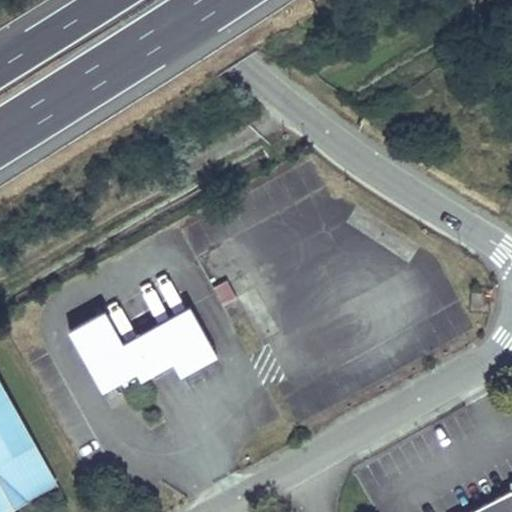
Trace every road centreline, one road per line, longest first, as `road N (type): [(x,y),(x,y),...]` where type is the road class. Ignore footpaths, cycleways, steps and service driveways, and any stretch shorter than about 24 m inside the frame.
road 1 (unclassified): [(511,257),(173,0)]
road 2 (residential): [(201,511),(484,362),(511,332)]
road 3 (motorway): [(0,130),(209,0)]
